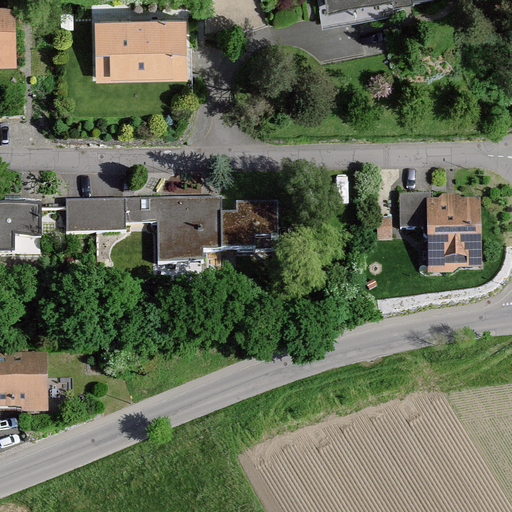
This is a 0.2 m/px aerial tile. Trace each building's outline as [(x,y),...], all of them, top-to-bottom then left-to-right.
[(334,0),(337,14),(411,0),(334,0)] [(26,7),(0,7),(0,67),(27,67),(26,7)] [(199,21),(104,22),(104,80),(199,80),(199,21)] [(424,222),(423,190),(399,190),(400,222),(424,222)] [(228,204),(72,206),(75,241),(135,240),(135,229),(164,229),(167,268),(233,267),(232,253),(229,213),(228,204)] [(436,274),(491,274),(490,205),(435,206),(436,274)] [(46,208),(0,208),(0,258),(46,258),(46,208)] [(289,249),(286,209),(229,213),(232,253),(289,249)] [(55,363),(0,363),(0,420),(56,419),(55,363)]
